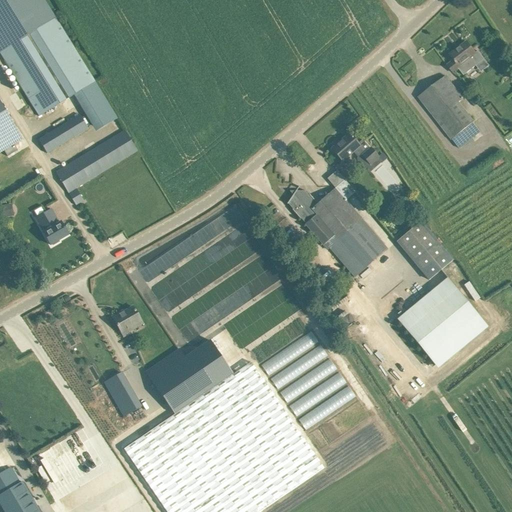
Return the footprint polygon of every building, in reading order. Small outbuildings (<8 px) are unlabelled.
[(96,82),(56,17),(55,18),(53,14),(59,11),(57,8),(51,11),(44,0),(0,0),(0,52),(39,117),(74,96),(96,82)] [(454,60),(448,65),(454,73),(459,69),(463,74),(466,72),(469,76),(480,68),(476,63),(480,59),(476,54),(467,42),(450,55),(454,60)] [(473,124),(457,104),(463,99),(446,77),(419,97),(425,105),(452,140),(473,124)] [(114,113),(96,82),(74,96),(92,126),(114,113)] [(0,101),(0,153),(4,151),(7,156),(18,150),(14,145),(23,140),(0,101)] [(39,140),(47,154),(74,137),(88,128),(80,115),(39,140)] [(84,201),(76,188),(137,151),(125,131),(56,173),(68,193),(76,205),(84,201)] [(342,161),(356,150),(371,166),(379,159),(362,139),(358,143),(349,134),(332,149),(342,161)] [(378,157),(379,159),(382,163),(387,158),(382,153),(378,157)] [(335,188),(346,200),(355,193),(344,180),(335,188)] [(346,200),(335,188),(318,204),(306,191),(289,191),(293,195),(287,204),(294,212),(299,219),(300,218),(305,224),(304,224),(323,245),(325,243),(355,277),(388,249),(346,200)] [(0,218),(8,217),(6,205),(0,206),(0,218)] [(35,218),(51,245),(52,244),(53,246),(59,242),(59,241),(68,235),(61,222),(59,223),(51,209),(35,218)] [(395,243),(427,281),(451,261),(419,222),(395,243)] [(397,319),(430,358),(479,316),(447,278),(397,319)] [(112,317),(117,326),(124,337),(131,333),(128,329),(141,322),(133,307),(120,314),(119,313),(112,317)] [(254,307),(225,323),(238,347),(263,334),(256,321),(260,319),(254,307)] [(175,415),(124,449),(166,511),(259,511),(323,469),(251,362),(233,375),(210,340),(185,357),(179,349),(146,372),(175,415)] [(133,363),(142,359),(138,348),(128,352),(133,363)] [(104,383),(124,417),(141,407),(121,373),(104,383)] [(32,462),(42,480),(54,475),(56,480),(67,474),(56,450),(32,462)] [(40,511),(23,482),(19,484),(10,468),(0,473),(0,504),(4,511),(40,511)]
